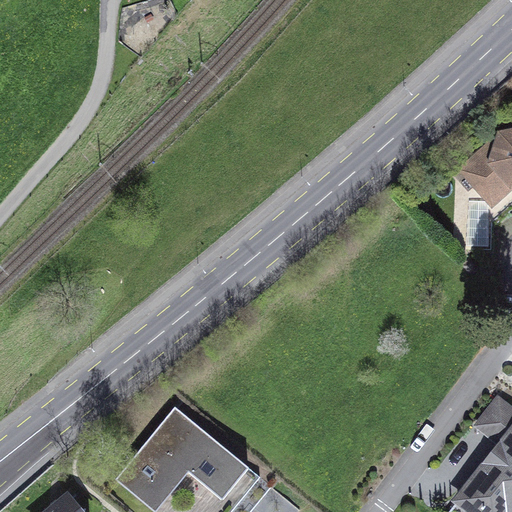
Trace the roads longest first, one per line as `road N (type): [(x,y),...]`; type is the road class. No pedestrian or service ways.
road 1 (primary): [(511,32),(312,212),(0,464)]
road 2 (unclassified): [(109,0),(105,68),(91,105),(0,222)]
road 3 (residential): [(377,511),(511,332)]
